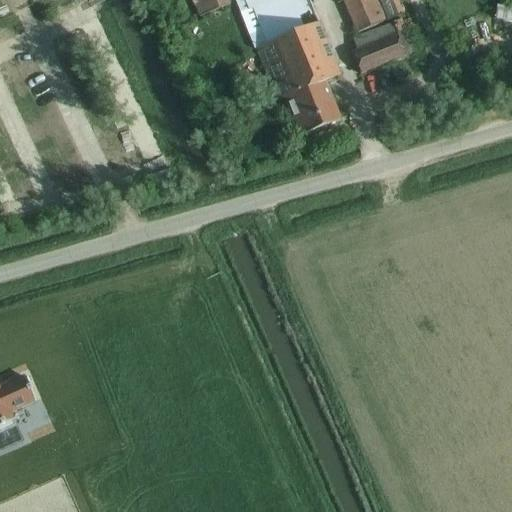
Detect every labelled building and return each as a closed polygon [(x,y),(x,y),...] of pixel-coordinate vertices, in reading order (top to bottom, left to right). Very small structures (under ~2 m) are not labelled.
[(341,0),(356,33),(382,21),(372,0),(341,0)] [(396,0),(372,0),(382,21),(401,13),(396,0)] [(511,10),(498,8),(496,23),(511,24),(511,10)] [(351,52),(359,72),(404,56),(405,56),(415,51),(406,30),(395,34),(391,23),(351,39),(356,50),(351,52)] [(318,26),(256,49),(277,102),(285,99),(298,130),(301,137),(340,121),(339,118),(324,82),(339,76),(318,26)] [(0,432),(14,427),(8,413),(33,402),(21,376),(0,385),(0,432)]
